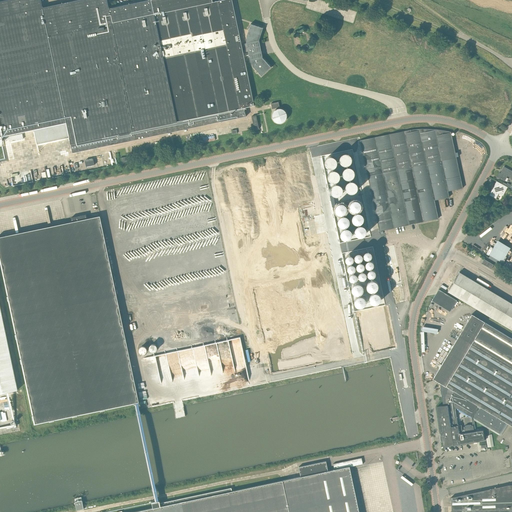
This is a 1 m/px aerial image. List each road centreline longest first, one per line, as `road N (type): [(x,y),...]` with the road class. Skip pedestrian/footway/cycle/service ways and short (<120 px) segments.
road 1 (unclassified): [(500,145),(442,119),(399,121),(0,205)]
road 2 (unclassified): [(438,511),(413,316),(500,145)]
road 3 (unknown): [(394,308),(384,247),(396,235),(445,249),(511,285)]
road 4 (unknown): [(211,160),(246,341)]
road 5 (unknown): [(246,341),(257,354),(389,331)]
road 6 (unknown): [(393,346),(245,372)]
road 7 (unknown): [(246,341),(384,315)]
road 8 (unknown): [(417,378),(461,313),(511,339)]
road 9 (track): [(511,65),(397,11)]
road 10 (unknown): [(245,372),(147,395),(135,383)]
